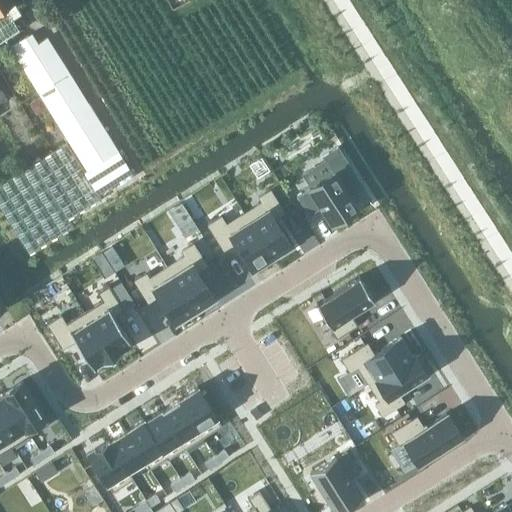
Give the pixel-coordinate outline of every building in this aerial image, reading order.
[(13,0),(0,0),(0,11),(15,2),(13,0)] [(0,11),(0,41),(20,29),(12,17),(21,12),(15,2),(0,11)] [(28,36),(10,47),(40,94),(70,142),(87,170),(118,151),(47,38),(34,46),(28,36)] [(37,114),(48,107),(41,97),(36,100),(34,108),(37,114)] [(70,142),(0,185),(0,207),(30,254),(74,226),(69,219),(104,197),(102,192),(87,170),(70,142)] [(309,187),(297,195),(310,214),(321,207),(332,224),(357,208),(350,196),(364,187),(338,147),(323,156),(333,171),(309,186),(309,187)] [(118,151),(87,170),(102,192),(132,173),(118,151)] [(262,202),(244,213),(272,257),(275,255),(277,259),(291,250),(289,246),(291,245),(274,218),(284,211),(270,190),(259,197),(262,202)] [(221,217),(208,225),(224,250),(236,242),(253,269),(272,257),(244,213),(226,224),(221,217)] [(192,218),(178,226),(185,237),(198,229),(192,218)] [(185,255),(167,266),(195,310),(214,298),(197,271),(207,265),(194,243),(182,251),(185,255)] [(146,273),(135,280),(149,302),(159,295),(176,322),(195,310),(167,266),(149,278),(146,273)] [(318,303),(317,303),(331,326),(329,327),(337,339),(358,325),(351,315),(373,301),(374,301),(375,301),(373,298),(374,297),(373,296),(372,296),(368,290),(369,290),(368,288),(367,289),(367,288),(368,288),(367,287),(366,287),(362,281),(363,280),(362,279),(361,280),(359,276),(358,277),(359,278),(356,280),(355,279),(354,280),(355,280),(349,284),(349,283),(347,284),(348,285),(318,303)] [(121,281),(111,288),(123,306),(133,300),(121,281)] [(102,300),(85,311),(113,356),(114,356),(114,357),(115,356),(115,355),(120,352),(121,352),(122,352),(121,351),(123,350),(122,349),(130,344),(131,344),(132,344),(114,316),(125,309),(123,306),(111,288),(109,285),(97,292),(102,300)] [(62,315),(47,324),(63,348),(76,340),(94,368),(95,367),(94,366),(103,361),(104,362),(105,361),(105,362),(107,361),(106,361),(112,357),(112,358),(113,357),(113,356),(85,311),(67,322),(62,315)] [(367,343),(342,359),(350,370),(357,365),(369,383),(415,354),(414,353),(412,354),(401,336),(374,353),(367,343)] [(415,354),(369,383),(380,401),(376,404),(383,415),(404,402),(398,392),(426,373),(425,370),(428,368),(419,354),(416,356),(415,354)] [(4,393),(3,393),(4,395),(5,395),(30,435),(49,423),(23,381),(4,393)] [(198,386),(179,399),(203,437),(222,425),(198,386)] [(4,395),(0,397),(0,425),(13,446),(30,435),(5,395),(4,395)] [(179,399),(161,410),(186,448),(203,437),(179,399)] [(366,436),(366,435),(365,435),(345,403),(345,402),(345,401),(332,409),(354,443),(366,436)] [(257,407),(250,411),(254,416),(257,420),(263,415),(260,412),(257,407)] [(145,420),(144,420),(167,457),(166,458),(167,459),(186,448),(161,410),(145,420)] [(417,417),(392,432),(400,445),(405,441),(419,463),(461,436),(447,413),(424,428),(417,417)] [(144,418),(126,430),(145,460),(144,460),(149,469),(166,458),(167,457),(144,420),(145,420),(144,418)] [(0,425),(0,454),(13,446),(0,425)] [(126,430),(108,441),(128,471),(128,470),(144,460),(145,460),(126,430)] [(108,441),(88,453),(113,492),(134,478),(128,470),(128,471),(108,441)] [(51,446),(41,452),(45,459),(55,452),(51,446)] [(225,450),(215,456),(219,463),(229,457),(225,450)] [(336,456),(310,473),(334,511),(341,511),(363,499),(350,478),(360,472),(347,451),(336,457),(336,456)] [(41,452),(31,458),(35,465),(45,459),(41,452)] [(215,456),(205,463),(209,469),(219,463),(215,456)] [(52,461),(36,472),(42,481),(58,471),(52,461)] [(16,468),(6,474),(11,481),(21,474),(16,468)] [(190,472),(181,478),(185,485),(194,478),(190,472)] [(6,474),(0,477),(0,485),(1,487),(11,481),(6,474)] [(181,478),(171,484),(175,491),(185,485),(181,478)] [(253,506),(244,511),(273,511),(259,490),(248,498),(253,506)] [(156,494),(146,500),(150,506),(160,500),(156,494)] [(169,502),(175,511),(183,507),(176,497),(169,502)] [(146,500),(136,506),(139,511),(141,511),(150,506),(146,500)] [(174,511),(175,511),(169,502),(157,510),(158,511),(174,511)] [(473,511),(470,506),(461,511),(511,511),(511,505),(511,503),(507,505),(506,503),(491,511),(473,511)]
